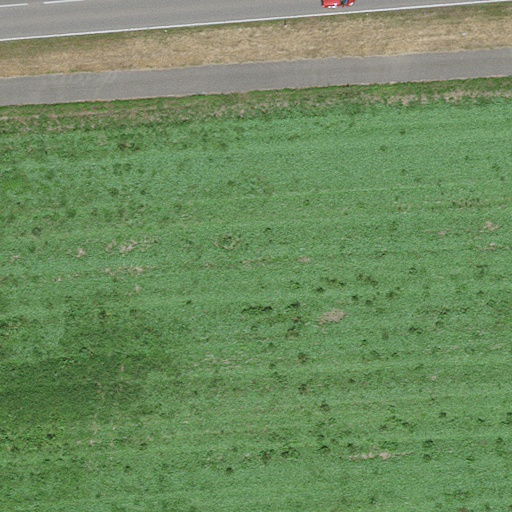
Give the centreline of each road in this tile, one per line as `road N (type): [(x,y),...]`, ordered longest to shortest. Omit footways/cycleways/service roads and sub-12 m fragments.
road 1 (track): [(0,105),(511,70)]
road 2 (secondary): [(171,0),(0,13)]
